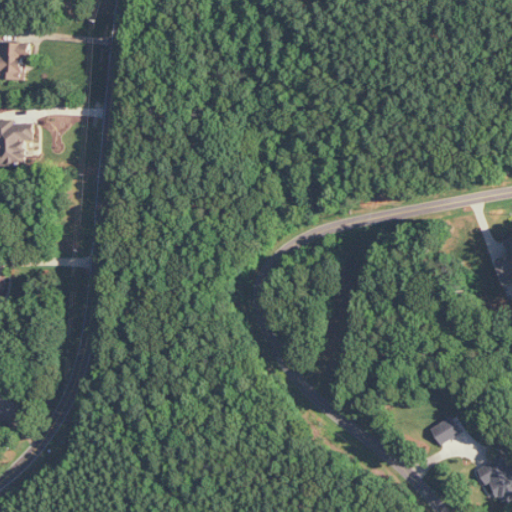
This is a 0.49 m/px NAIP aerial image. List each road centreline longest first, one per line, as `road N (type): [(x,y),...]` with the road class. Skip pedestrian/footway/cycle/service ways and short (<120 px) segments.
road 1 (residential): [(451,511),(413,469),(320,402),(282,349),(272,307),(289,263),(322,243),(511,201)]
road 2 (residential): [(0,482),(45,439),(74,386),(96,285),(121,0)]
